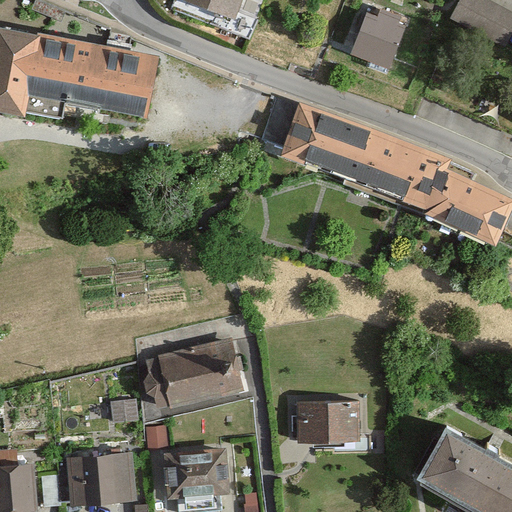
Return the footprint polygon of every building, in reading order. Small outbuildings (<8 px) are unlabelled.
[(241,0),(181,0),(232,21),(241,0)] [(511,33),(511,13),(489,0),(456,0),(449,13),(504,47),(511,33)] [(370,2),(351,45),(390,63),(410,19),(370,2)] [(151,51),(0,21),(0,113),(16,117),(22,85),(140,108),(151,51)] [(444,164),(290,101),(270,152),(415,211),(495,244),(511,202),(511,199),(442,171),(444,164)] [(228,336),(142,357),(156,412),(241,391),(228,336)] [(359,399),(293,399),(292,441),(358,442),(359,399)] [(511,511),(511,468),(441,427),(411,479),(469,511),(511,511)] [(164,447),(165,495),(228,493),(226,445),(164,447)] [(66,456),(68,501),(132,497),(130,453),(66,456)] [(0,462),(0,507),(34,506),(31,461),(0,462)]
